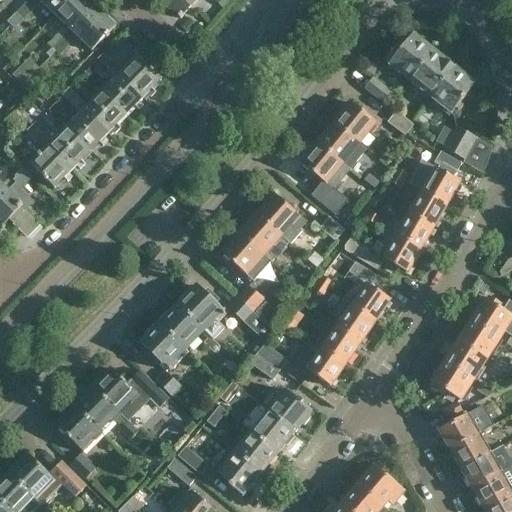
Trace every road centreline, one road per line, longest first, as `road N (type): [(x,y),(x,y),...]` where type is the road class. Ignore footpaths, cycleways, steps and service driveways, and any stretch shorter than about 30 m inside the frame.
road 1 (tertiary): [(0,423),(231,181),(371,0)]
road 2 (tertiary): [(231,95),(0,343)]
road 3 (residential): [(20,275),(84,218),(207,76)]
road 4 (residential): [(379,396),(511,158)]
road 5 (residential): [(287,511),(379,396)]
road 6 (residential): [(456,511),(379,396)]
